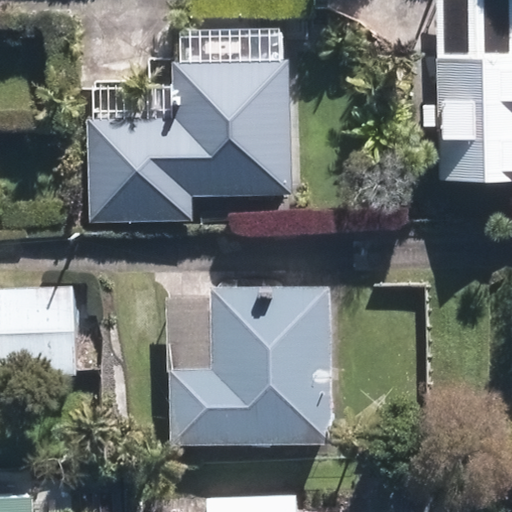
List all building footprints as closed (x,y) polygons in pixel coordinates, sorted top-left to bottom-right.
[(511,0),(437,0),(441,185),(511,183),(511,0)] [(177,201),(298,201),(297,64),(176,65),(177,201)] [(143,183),(142,100),(94,101),(95,184),(143,183)] [(0,291),(0,382),(77,382),(76,288),(0,291)] [(342,450),(339,292),(215,294),(215,375),(169,376),(170,451),(342,450)] [(302,511),(302,500),(208,501),(208,511),(302,511)] [(0,511),(35,511),(35,501),(0,501),(0,511)]
